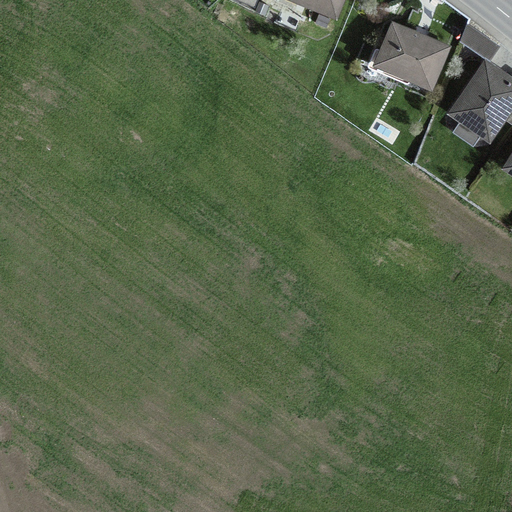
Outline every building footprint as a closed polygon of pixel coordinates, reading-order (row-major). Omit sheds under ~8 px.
[(302,0),(335,13),(339,0),(302,0)] [(430,86),(448,46),(393,22),(376,61),(430,86)] [(498,45),(468,24),(462,39),(490,57),(498,45)] [(493,129),(503,115),(511,102),(511,80),(511,81),(486,62),(458,104),(459,115),(483,131),(493,129)] [(511,120),(511,102),(503,115),(511,120)]
